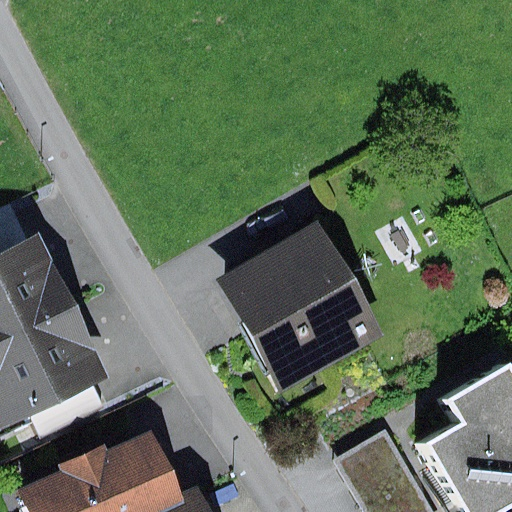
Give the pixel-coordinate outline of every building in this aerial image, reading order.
[(17,234),(0,241),(0,327),(51,302),(17,234)] [(305,235),(219,284),(279,387),(364,338),(305,235)] [(51,302),(0,327),(0,417),(19,408),(76,380),(87,375),(51,302)] [(445,384),(460,411),(415,433),(454,511),(466,511),(511,489),(511,370),(502,352),(445,384)] [(76,380),(19,408),(35,438),(91,409),(76,380)] [(427,511),(385,435),(337,461),(365,511),(427,511)] [(129,437),(0,495),(0,498),(6,511),(152,511),(161,508),(129,437)] [(161,508),(152,511),(189,511),(182,498),(161,508)]
